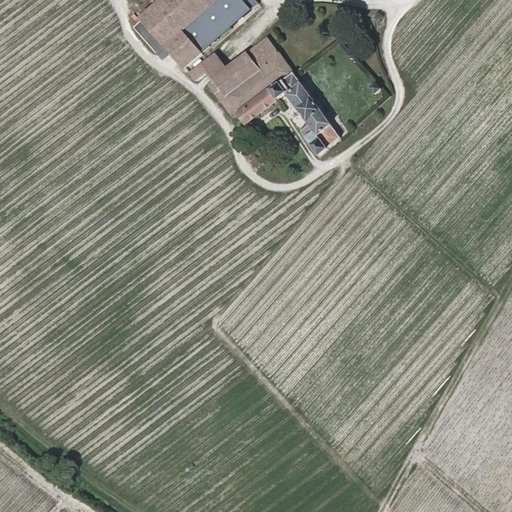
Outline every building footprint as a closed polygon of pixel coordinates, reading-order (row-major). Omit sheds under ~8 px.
[(154,0),(159,5),(143,20),(185,67),(210,46),(253,9),(243,0),(154,0)] [(243,0),(253,9),(260,3),(256,0),(243,0)] [(216,81),(240,113),(249,124),(289,94),(311,125),(303,132),(321,157),(330,150),(329,148),(342,137),(295,73),(269,38),(227,69),(214,79),(216,81)] [(190,72),(196,81),(208,72),(222,62),(216,53),(190,72)] [(227,69),(222,62),(208,72),(214,79),(227,69)] [(240,113),(216,81),(210,86),(234,118),(240,113)] [(383,88),(378,83),(371,90),(376,95),(383,88)]
